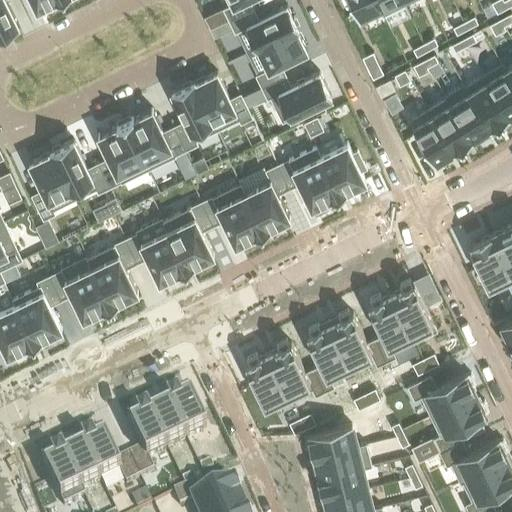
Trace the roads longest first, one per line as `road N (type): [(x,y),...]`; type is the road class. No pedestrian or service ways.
road 1 (residential): [(167,0),(191,50),(13,135)]
road 2 (residential): [(197,323),(424,216)]
road 3 (residential): [(315,0),(424,216)]
road 4 (residential): [(0,413),(197,323)]
road 5 (residential): [(197,323),(276,511)]
road 6 (residential): [(511,396),(424,216)]
road 7 (residential): [(0,63),(134,0)]
